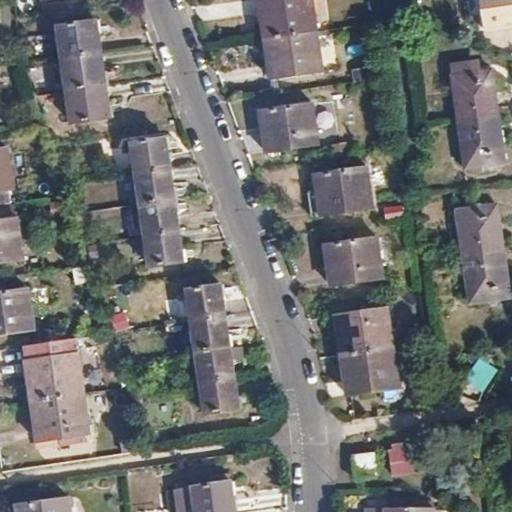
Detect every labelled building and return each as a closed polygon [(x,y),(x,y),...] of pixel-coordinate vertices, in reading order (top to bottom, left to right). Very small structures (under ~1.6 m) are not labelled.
[(258,0),(262,24),(268,23),(264,0),(258,0)] [(262,24),(265,40),(318,32),(312,0),(264,0),(268,23),(262,24)] [(511,0),(481,0),(486,30),(511,26),(511,0)] [(57,26),(62,59),(102,53),(97,21),(57,26)] [(323,72),(318,32),(265,40),(267,55),(272,54),(276,79),(323,72)] [(62,59),(67,91),(106,85),(102,53),(62,59)] [(270,79),(276,79),(272,54),(267,55),(270,79)] [(460,124),(499,117),(492,70),(453,76),(460,124)] [(106,85),(67,91),(72,124),(111,118),(106,85)] [(261,111),(263,127),(268,127),(271,151),(319,144),(313,103),(261,111)] [(499,117),(460,124),(466,170),(506,164),(499,117)] [(266,152),(271,151),(268,127),(263,127),(266,152)] [(132,143),(137,174),(171,169),(166,138),(132,143)] [(0,191),(12,190),(6,149),(0,150),(0,191)] [(315,175),(318,191),(324,190),(327,215),(373,209),(367,168),(315,175)] [(137,174),(142,205),(175,200),(171,169),(137,174)] [(321,216),(327,215),(324,190),(318,191),(321,216)] [(142,205),(146,237),(180,232),(175,200),(142,205)] [(463,258),(503,252),(496,206),(456,212),(463,258)] [(0,263),(23,260),(17,219),(0,221),(0,263)] [(185,263),(180,232),(146,237),(152,268),(185,263)] [(326,246),(328,262),(334,261),(337,286),(383,279),(377,239),(326,246)] [(503,252),(463,258),(470,305),(510,299),(503,252)] [(334,261),(328,262),(332,287),(337,286),(334,261)] [(189,290),(193,323),(226,318),(222,286),(189,290)] [(0,293),(0,335),(35,331),(29,289),(0,293)] [(340,341),(342,356),(393,349),(387,309),(342,316),(345,341),(340,341)] [(345,341),(342,316),(337,316),(340,341),(345,341)] [(193,323),(197,354),(230,350),(226,318),(193,323)] [(350,371),(354,396),(400,389),(393,349),(342,356),(345,372),(350,371)] [(197,354),(201,386),(234,382),(230,350),(197,354)] [(31,387),(34,403),(85,395),(78,355),(33,362),(37,387),(31,387)] [(37,387),(33,362),(28,363),(31,387),(37,387)] [(485,364),(474,385),(488,392),(498,371),(485,364)] [(350,371),(345,372),(348,397),(354,396),(350,371)] [(238,412),(234,382),(201,386),(205,416),(238,412)] [(41,417),(45,442),(90,434),(85,395),(34,403),(37,418),(41,417)] [(41,417),(37,418),(40,442),(45,442),(41,417)] [(422,447),(390,451),(393,475),(425,471),(422,447)] [(377,475),(375,454),(354,457),(357,477),(377,475)] [(196,496),(198,511),(236,511),(232,483),(194,487),(196,496)] [(198,511),(196,496),(178,498),(180,511),(198,511)] [(24,511),(70,511),(69,499),(24,506),(24,511)]
